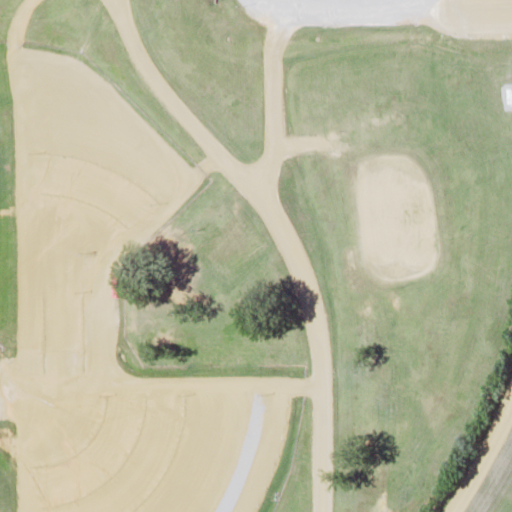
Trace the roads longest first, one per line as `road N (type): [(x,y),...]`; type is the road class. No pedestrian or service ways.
road 1 (residential): [(320,511),(323,362),(310,296),(269,205),(148,74),(114,0)]
road 2 (residential): [(447,511),(511,387)]
